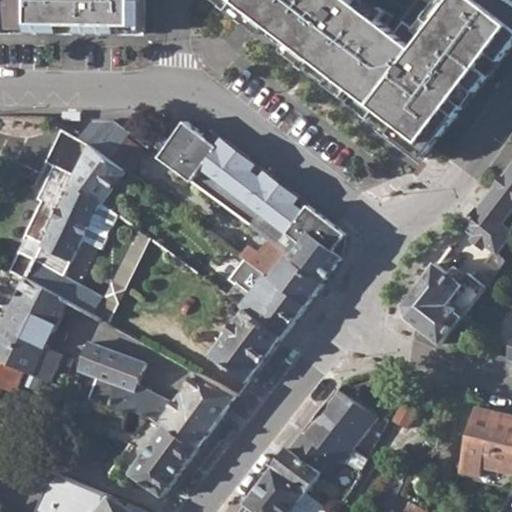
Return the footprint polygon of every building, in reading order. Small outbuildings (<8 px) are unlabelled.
[(0,0),(0,29),(33,30),(54,30),(33,18),(33,0),(0,0)] [(77,0),(78,0),(106,14),(113,1),(118,4),(119,0),(77,0)] [(371,104),(375,107),(388,90),(420,48),(402,34),(392,27),(398,19),(370,0),(241,0),(241,1),(314,56),(323,46),(332,53),(323,64),(356,89),(349,98),(366,111),(371,104)] [(398,98),(380,121),(427,157),(511,50),(511,0),(426,0),(402,34),(420,48),(388,90),(398,98)] [(189,120),(162,157),(209,192),(240,150),(212,129),(208,134),(189,120)] [(95,145),(78,180),(106,201),(127,168),(114,158),(110,155),(127,132),(115,122),(112,122),(95,145)] [(92,122),(83,138),(93,144),(95,145),(112,122),(92,122)] [(26,239),(44,248),(46,244),(78,180),(76,178),(93,144),(83,138),(77,135),(68,153),(26,239)] [(129,137),(114,158),(127,168),(134,173),(148,153),(129,137)] [(350,234),(240,150),(209,192),(328,278),(347,256),(350,234)] [(511,164),(503,176),(511,183),(511,164)] [(511,183),(503,176),(464,226),(507,259),(511,252),(511,183)] [(78,180),(46,244),(88,265),(118,210),(106,201),(78,180)] [(219,219),(211,229),(248,257),(269,273),(310,302),(326,282),(292,257),(293,252),(271,237),(262,250),(219,219)] [(143,230),(104,310),(116,316),(155,236),(143,230)] [(230,293),(249,307),(286,335),(310,302),(269,273),(248,257),(234,276),(240,281),(230,293)] [(39,258),(31,275),(65,294),(74,299),(97,312),(106,296),(39,258)] [(462,281),(437,261),(417,286),(406,301),(409,316),(425,329),(443,343),(488,286),(471,271),(462,281)] [(0,263),(0,283),(20,294),(28,279),(0,263)] [(20,294),(9,318),(24,325),(31,311),(51,320),(65,294),(31,275),(28,279),(20,294)] [(249,307),(215,353),(252,379),(282,339),(286,335),(249,307)] [(0,337),(0,355),(52,381),(72,390),(77,380),(57,371),(64,357),(50,350),(47,349),(44,354),(32,349),(30,351),(0,337)] [(120,384),(140,392),(143,384),(149,363),(92,342),(81,369),(120,384)] [(0,399),(7,385),(42,402),(52,381),(0,355),(0,399)] [(178,401),(165,418),(203,445),(219,423),(242,393),(201,370),(178,401)] [(77,380),(72,390),(83,395),(88,384),(77,380)] [(119,390),(97,383),(92,398),(115,405),(119,390)] [(140,392),(120,384),(119,390),(115,405),(133,410),(153,415),(165,418),(178,401),(143,384),(140,392)] [(339,386),(306,429),(332,449),(336,452),(344,459),(346,460),(379,417),(339,386)] [(408,394),(394,419),(408,427),(421,402),(408,394)] [(92,398),(88,397),(77,425),(89,429),(92,424),(114,430),(112,437),(121,439),(133,410),(115,405),(92,398)] [(511,414),(480,408),(465,470),(480,473),(483,463),(511,469),(511,414)] [(153,415),(113,470),(131,479),(136,473),(165,494),(203,445),(165,418),(153,415)] [(306,429),(277,465),(310,489),(322,474),(324,472),(321,469),(336,452),(332,449),(306,429)] [(277,465),(249,501),(254,504),(248,511),(337,511),(309,491),(310,489),(277,465)] [(139,511),(118,495),(89,483),(65,511),(139,511)] [(433,511),(411,499),(403,511),(433,511)]
